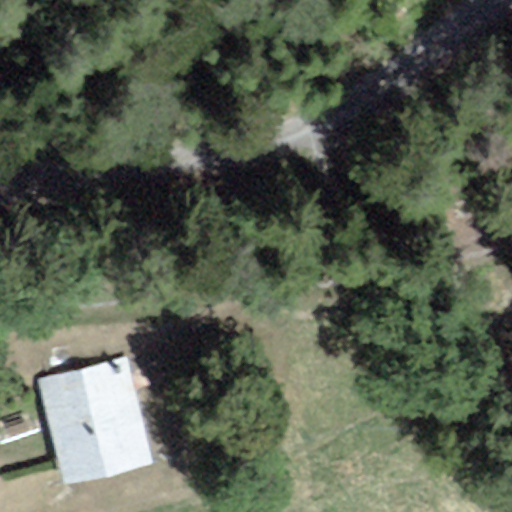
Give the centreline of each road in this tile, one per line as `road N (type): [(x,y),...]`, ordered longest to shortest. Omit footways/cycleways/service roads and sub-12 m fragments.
road 1 (track): [(0,215),(55,196),(158,185),(289,138),(353,110),(446,50),(497,0)]
road 2 (track): [(511,247),(263,288),(113,299),(0,327)]
